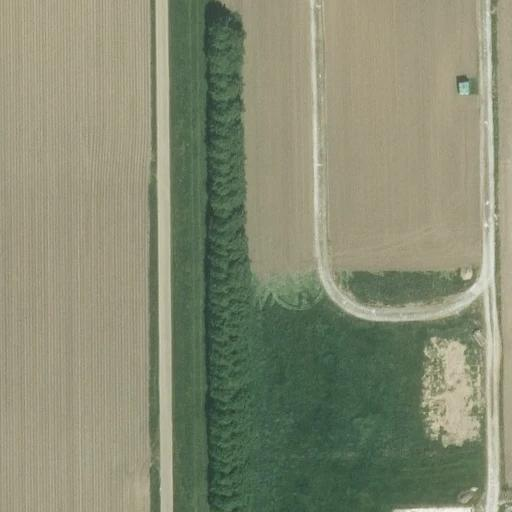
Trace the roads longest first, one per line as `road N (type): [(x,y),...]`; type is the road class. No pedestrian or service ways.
road 1 (track): [(162,0),(167,511)]
road 2 (track): [(317,0),(319,249),(331,292),(376,314),(431,313),(469,297),(481,282)]
road 3 (track): [(489,264),(484,0)]
road 4 (track): [(486,511),(493,492),(489,264)]
